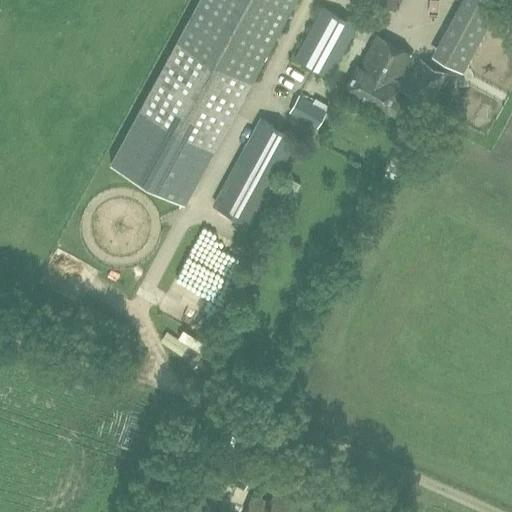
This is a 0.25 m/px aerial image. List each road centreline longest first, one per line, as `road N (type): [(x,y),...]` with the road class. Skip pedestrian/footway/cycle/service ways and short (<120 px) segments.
road 1 (unclassified): [(481,511),(227,400),(130,368)]
road 2 (track): [(130,368),(0,325)]
